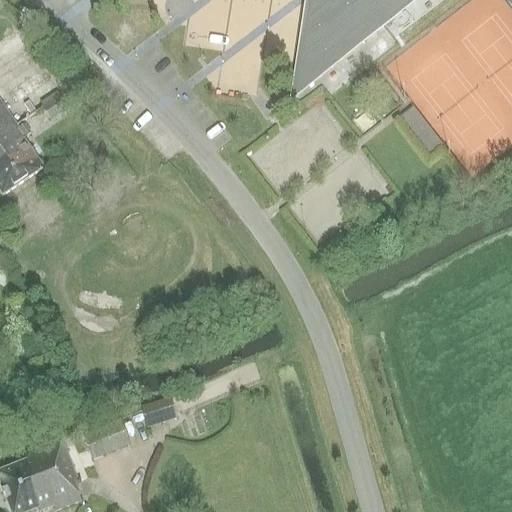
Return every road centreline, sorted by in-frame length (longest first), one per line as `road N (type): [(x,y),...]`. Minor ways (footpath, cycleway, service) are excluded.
road 1 (residential): [(364,478),(324,343),(266,234),(202,152),(47,0)]
road 2 (residential): [(364,478),(511,407)]
